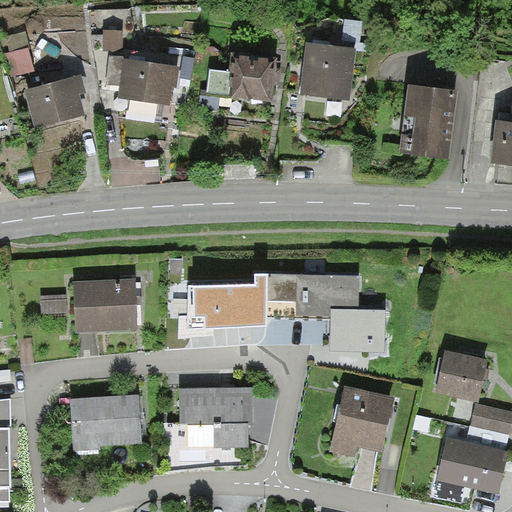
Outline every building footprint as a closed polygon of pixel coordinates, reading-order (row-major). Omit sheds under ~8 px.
[(122,52),(123,32),(105,32),(104,51),(122,52)] [(26,33),(6,38),(10,53),(4,55),(10,79),(36,72),(26,33)] [(350,102),(356,51),(307,45),(304,70),(301,96),(350,102)] [(110,52),(95,51),(100,83),(107,83),(106,85),(122,87),(125,62),(125,58),(110,57),(110,52)] [(274,80),(277,59),(231,52),(228,73),(211,71),(207,96),(270,104),(274,80)] [(177,80),(179,68),(125,62),(122,87),(120,102),(169,108),(171,90),(176,90),(177,80)] [(81,77),(25,93),(36,130),(84,116),(78,96),(86,94),(81,77)] [(455,130),(459,95),(409,89),(401,156),(451,162),(455,130)] [(511,115),(499,113),(492,163),(511,165),(511,115)] [(267,328),(267,318),(266,274),(255,274),(256,285),(188,285),(188,329),(206,328),(206,329),(267,328)] [(360,276),(266,274),(267,318),(331,320),(331,309),(359,309),(360,276)] [(136,284),(76,286),(77,332),(137,330),(136,284)] [(66,297),(43,299),(44,317),(67,316),(66,297)] [(386,310),(359,309),(331,309),(331,320),(331,352),(385,353),(386,310)] [(488,363),(446,354),(437,396),(478,405),(485,375),(488,363)] [(253,389),(180,390),(181,428),(214,427),(214,450),(247,449),(246,427),(254,427),(253,389)] [(348,391),(334,448),(355,453),(358,441),(381,446),(391,400),(348,391)] [(139,399),(72,402),(75,458),(101,457),(101,445),(142,443),(139,399)] [(10,401),(0,401),(0,501),(10,502),(10,401)] [(511,430),(511,413),(477,406),(469,441),(446,436),(436,482),(474,490),(498,496),(511,430)]
